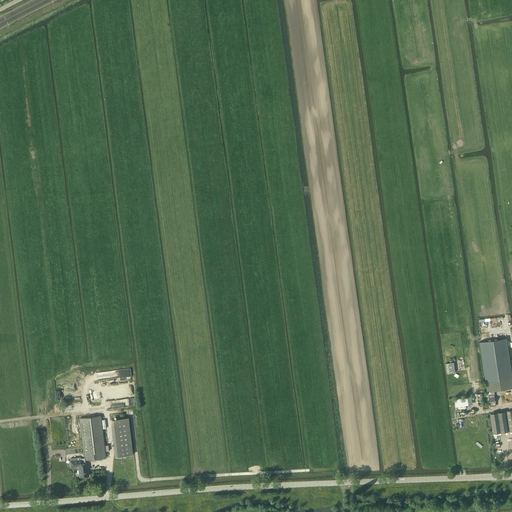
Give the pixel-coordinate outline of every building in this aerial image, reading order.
[(479,342),(480,347),(485,381),(487,391),(488,391),(494,390),(511,387),(511,379),(511,378),(505,338),(479,342)] [(454,362),(445,363),(447,374),(455,372),(454,362)] [(511,409),(490,413),(493,433),(493,436),(501,435),(500,432),(511,430),(511,409)] [(106,457),(101,416),(80,418),(84,458),(80,459),(80,457),(70,458),(70,460),(70,467),(79,466),(80,477),(89,475),(87,463),(85,463),(85,460),(106,457)] [(128,418),(110,420),(114,456),(133,454),(128,418)]
